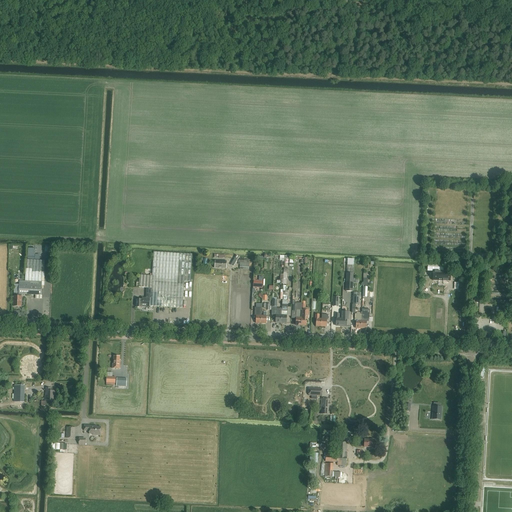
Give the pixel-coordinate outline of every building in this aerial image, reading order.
[(139,288),(146,288),(146,294),(151,294),(151,299),(149,299),(142,298),(141,300),(137,300),(136,307),(141,308),(141,307),(146,308),(146,306),(182,308),(184,281),(191,282),(192,255),(154,252),(152,276),(139,275),(139,288)] [(249,270),(249,263),(244,262),(244,259),(238,259),(238,264),(240,264),(239,270),(249,270)] [(41,296),(42,282),(45,282),(45,261),(26,260),(25,282),(19,282),(19,293),(14,293),(14,296),(13,307),(21,307),(21,297),(22,295),(41,296)] [(226,269),(227,261),(215,261),(215,268),(226,269)] [(450,281),(450,272),(443,272),(443,266),(428,265),(428,271),(433,272),(433,280),(450,281)] [(353,312),(358,312),(360,312),(361,302),(353,302),(353,312)] [(498,312),(498,315),(507,315),(507,306),(498,306),(498,310),(498,309),(498,312)] [(362,313),(361,321),(361,329),(367,329),(367,322),(369,322),(369,314),(362,313)] [(120,369),(121,360),(120,360),(120,356),(114,356),(113,364),(112,364),(112,369),(120,369)] [(112,372),(111,372),(107,372),(106,383),(115,383),(115,377),(112,377),(112,372)] [(24,401),(25,385),(15,385),(14,401),(24,401)] [(46,388),(46,396),(45,396),(45,401),(55,401),(55,391),(51,391),(51,389),(46,388)] [(309,396),(309,399),(316,400),(316,396),(322,396),(322,389),(309,388),(309,396)] [(328,414),(329,406),(331,406),(331,403),(329,403),(330,399),(322,399),(321,409),(322,410),(322,414),(328,414)] [(441,420),(442,407),(433,406),(432,420),(441,420)] [(310,410),(302,410),(301,421),(309,422),(310,410)] [(84,425),(84,431),(89,431),(89,434),(93,434),(93,435),(101,436),(101,427),(94,427),(94,426),(84,425)] [(67,428),(66,438),(75,439),(75,428),(67,428)] [(375,448),(376,439),(371,439),(371,440),(364,440),(364,447),(375,448)] [(346,466),(347,443),(338,442),(338,453),(326,452),(325,462),(337,462),(337,465),(346,466)]
